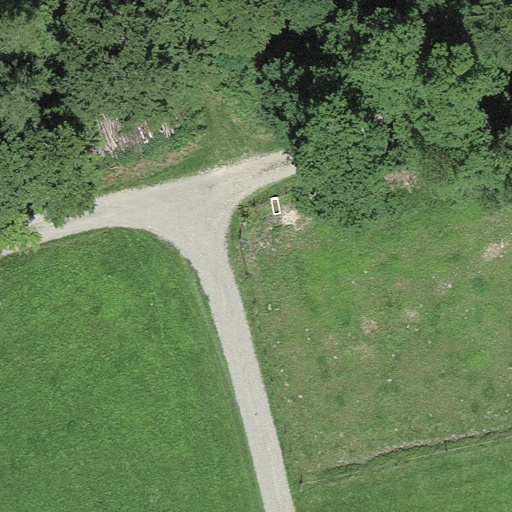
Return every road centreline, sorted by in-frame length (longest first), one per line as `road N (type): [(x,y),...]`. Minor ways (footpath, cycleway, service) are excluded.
road 1 (track): [(200,204),(511,82)]
road 2 (track): [(200,204),(280,511)]
road 3 (track): [(0,247),(81,216),(200,204)]
